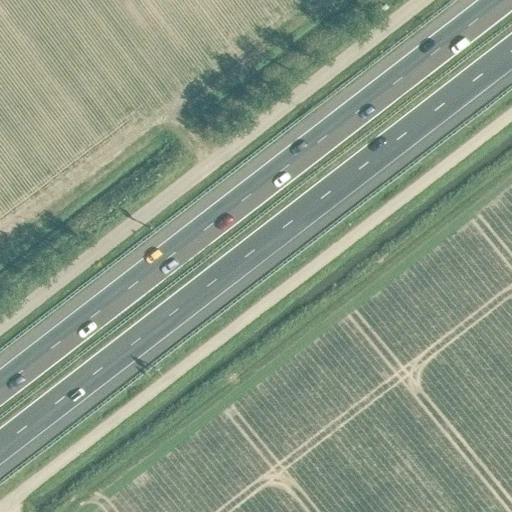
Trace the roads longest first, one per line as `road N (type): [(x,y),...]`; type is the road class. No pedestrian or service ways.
road 1 (motorway): [(0,445),(511,50)]
road 2 (unclassified): [(0,509),(511,115)]
road 3 (motorway): [(504,0),(0,389)]
road 4 (unclassified): [(0,335),(434,0)]
